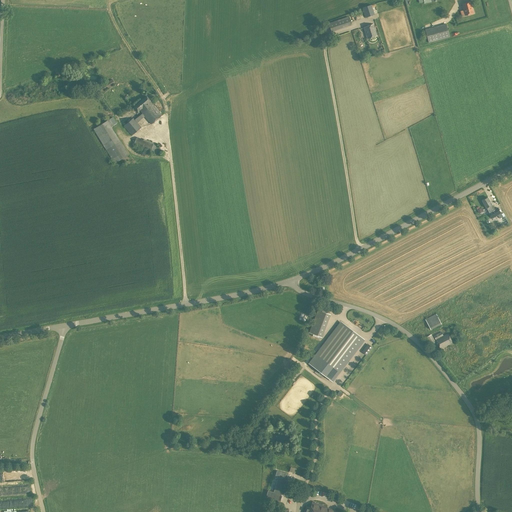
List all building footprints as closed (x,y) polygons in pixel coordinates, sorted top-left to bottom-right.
[(460,11),(462,16),(465,15),(473,13),(470,2),(462,4),(464,10),(460,11)] [(375,15),(371,5),(363,8),(367,18),(375,15)] [(328,23),(331,31),(350,25),(348,17),(328,23)] [(373,24),(364,28),(367,39),(377,36),(373,24)] [(425,30),(428,43),(449,37),(446,24),(425,30)] [(115,84),(112,79),(96,89),(98,94),(115,84)] [(138,111),(140,110),(142,113),(134,119),(133,118),(124,126),(132,135),(141,128),(137,123),(145,117),(151,124),(162,116),(150,101),(147,96),(134,107),(138,111)] [(93,129),(114,164),(128,155),(111,127),(117,124),(113,117),(93,129)] [(143,140),(136,137),(133,145),(153,153),(156,145),(153,144),(153,143),(143,139),(143,140)] [(490,209),(493,207),(493,205),(488,198),(483,201),(487,208),(489,207),(490,209)] [(492,218),(498,215),(500,219),(503,217),(501,213),(503,212),(500,207),(498,208),(489,213),(492,218)] [(320,337),(329,314),(318,310),(309,333),(320,337)] [(425,319),(430,330),(441,324),(436,314),(425,319)] [(341,323),(310,363),(332,380),(363,340),(341,323)] [(452,343),(448,334),(443,336),(441,332),(434,336),(440,349),(452,343)] [(424,339),(428,347),(436,342),(431,335),(424,339)] [(367,344),(362,351),(367,355),(372,348),(367,344)] [(278,479),(274,493),(269,491),(267,498),(271,499),(281,502),(283,495),(286,496),(290,482),(287,481),(289,475),(277,471),(276,478),(278,479)] [(336,511),(334,511),(334,510),(324,507),(325,505),(312,501),(310,507),(306,506),(304,511),(336,511)]
